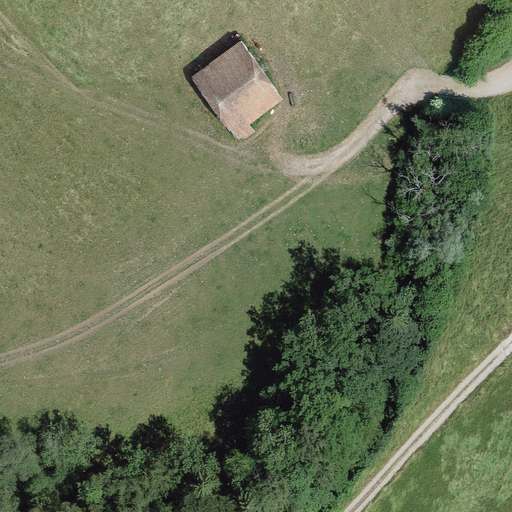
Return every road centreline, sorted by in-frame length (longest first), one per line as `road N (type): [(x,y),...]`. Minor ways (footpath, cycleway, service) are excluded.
road 1 (track): [(511,76),(468,87),(422,84),(403,92),(347,150),(326,160),(279,161)]
road 2 (track): [(511,342),(351,511)]
